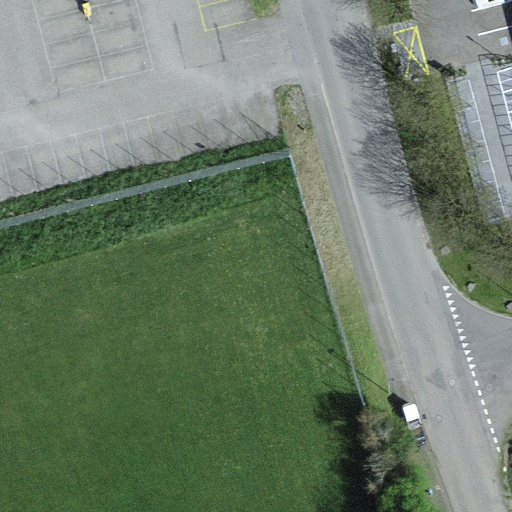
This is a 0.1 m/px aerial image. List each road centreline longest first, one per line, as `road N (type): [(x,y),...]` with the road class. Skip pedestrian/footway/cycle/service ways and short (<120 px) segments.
road 1 (residential): [(327,0),(437,381)]
road 2 (residential): [(437,381),(482,511)]
